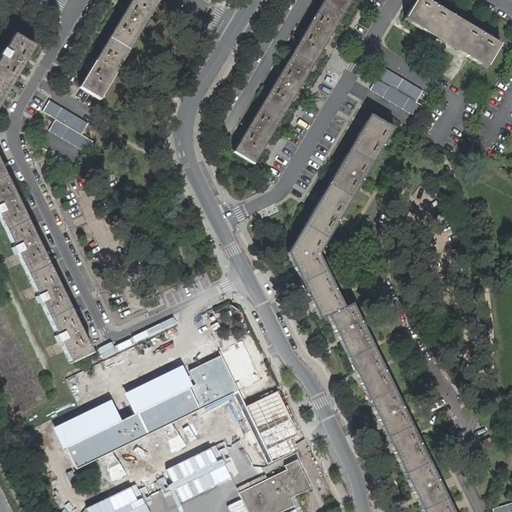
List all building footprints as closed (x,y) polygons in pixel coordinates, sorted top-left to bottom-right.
[(156,0),(130,0),(77,87),(98,99),(158,1),(156,0)] [(323,0),(304,33),(232,153),(253,165),(266,144),(301,85),(324,46),(351,0),(323,0)] [(462,52),(486,67),(501,44),(429,0),(414,0),(404,17),(462,52)] [(15,36),(0,60),(0,219),(69,363),(91,353),(0,164),(0,107),(36,48),(15,36)] [(426,93),(386,69),(379,79),(420,104),(426,93)] [(420,119),(427,109),(427,108),(420,104),(379,79),(373,91),(420,119)] [(91,125),(51,102),(44,113),(57,120),(50,131),(91,155),(97,144),(84,136),(91,125)] [(423,511),(424,511),(450,503),(442,486),(417,436),(407,414),(383,366),(373,346),(352,303),(344,307),(318,254),(341,217),(359,187),(388,138),(394,129),(370,115),(364,124),(359,134),(340,164),(335,173),(319,199),(313,209),(286,253),(295,272),(313,309),(319,320),(326,316),(339,341),(356,376),(423,511)] [(191,387),(181,365),(122,394),(133,415),(121,421),(110,400),(53,428),(74,472),(233,393),(240,390),(221,354),(188,370),(196,385),(191,387)] [(240,390),(233,393),(267,465),(296,452),(290,437),(297,434),(277,391),(247,406),(240,390)] [(490,438),(480,442),(484,452),(494,447),(490,438)] [(286,469),(267,478),(250,487),(238,493),(247,511),(282,511),(295,506),(290,494),(297,491),(299,495),(308,491),(302,479),(306,477),(297,459),(284,466),(286,469)] [(302,479),(308,491),(312,489),(306,477),(302,479)] [(511,511),(511,501),(493,508),(494,511),(511,511)] [(454,511),(453,508),(450,503),(424,511),(454,511)]
